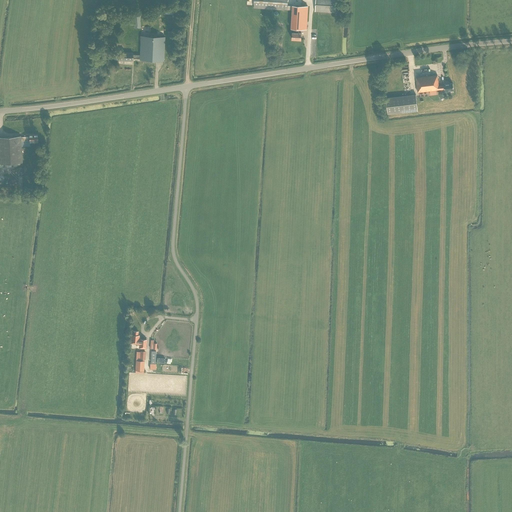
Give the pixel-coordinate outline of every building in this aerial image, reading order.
[(253,0),(254,8),(292,10),(292,6),(287,6),(287,0),(253,0)] [(315,0),(315,12),(316,12),(338,13),(338,0),(315,0)] [(181,7),(165,6),(164,14),(181,15),(181,7)] [(292,6),(292,10),(291,29),(294,29),(298,29),(307,29),(308,7),(292,6)] [(298,33),(298,29),(294,29),(294,33),(292,33),(292,39),(301,40),(301,33),(298,33)] [(164,37),(140,36),(140,55),(133,55),(133,53),(118,53),(118,61),(133,61),(133,59),(140,60),(164,61),(164,37)] [(437,75),(417,77),(417,82),(418,92),(430,91),(430,95),(437,95),(436,90),(444,89),(444,91),(454,90),(453,83),(444,84),(444,85),(439,86),(437,75)] [(416,94),(387,98),(389,114),(418,111),(416,94)] [(0,137),(0,163),(22,162),(21,141),(29,141),(29,142),(38,141),(37,134),(29,135),(29,137),(21,137),(0,137)] [(139,336),(138,335),(138,331),(133,331),(133,335),(131,335),(131,343),(139,344),(139,348),(146,349),(147,339),(140,339),(141,337),(139,337),(139,336)] [(145,360),(136,360),(135,370),(144,371),(145,360)]
